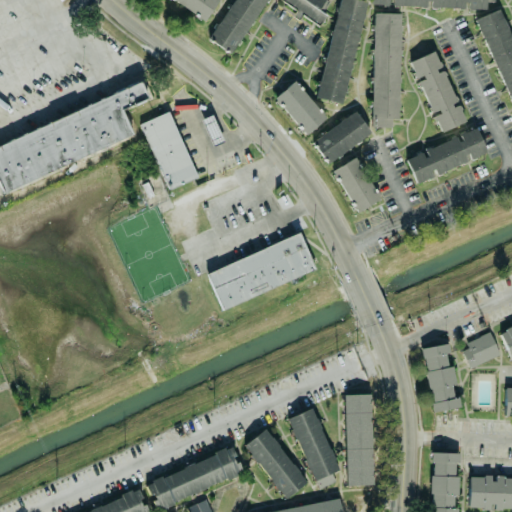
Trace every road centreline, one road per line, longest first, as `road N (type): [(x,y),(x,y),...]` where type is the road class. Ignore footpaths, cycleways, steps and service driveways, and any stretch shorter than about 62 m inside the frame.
road 1 (tertiary): [(354,265),(306,183),(238,101),(114,0)]
road 2 (tertiary): [(402,511),(409,435),(380,324)]
